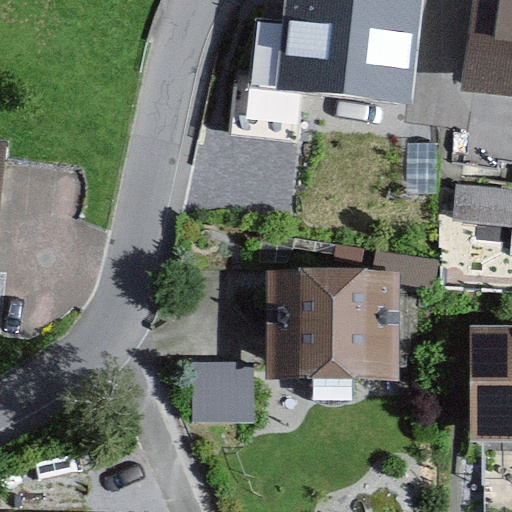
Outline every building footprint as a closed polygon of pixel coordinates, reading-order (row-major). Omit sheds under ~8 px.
[(412,0),(290,0),(283,64),(404,77),(412,0)] [(511,1),(499,0),(486,0),(474,83),(511,88),(511,1)] [(417,141),(387,141),(387,201),(417,201),(417,141)] [(511,194),(459,189),(457,214),(509,219),(511,194)] [(379,255),(376,271),(409,276),(408,284),(432,288),(436,263),(379,255)] [(385,291),(280,290),(279,368),(385,368),(385,349),(404,350),(404,327),(398,327),(399,300),(385,300),(385,291)] [(511,416),(511,342),(498,343),(498,359),(482,359),(482,417),(511,416)] [(195,426),(250,423),(251,368),(195,368),(195,426)] [(511,511),(511,455),(485,456),(484,511),(511,511)]
